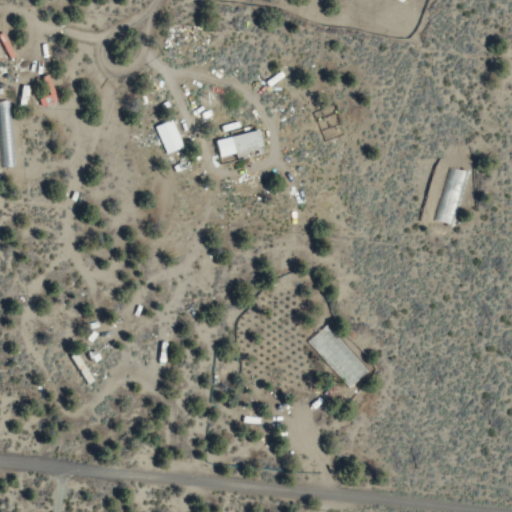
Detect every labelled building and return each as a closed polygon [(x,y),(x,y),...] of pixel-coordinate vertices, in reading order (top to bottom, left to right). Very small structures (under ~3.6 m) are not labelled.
[(38,76),(44,96),(35,98),(38,106),(54,101),(46,74),(38,76)] [(0,101),(0,166),(11,166),(8,101),(0,101)] [(162,153),(179,146),(167,119),(150,126),(162,153)] [(214,157),(230,154),(231,159),(260,152),(255,130),(210,140),(214,157)] [(65,355),(82,385),(90,380),(72,350),(65,355)]
